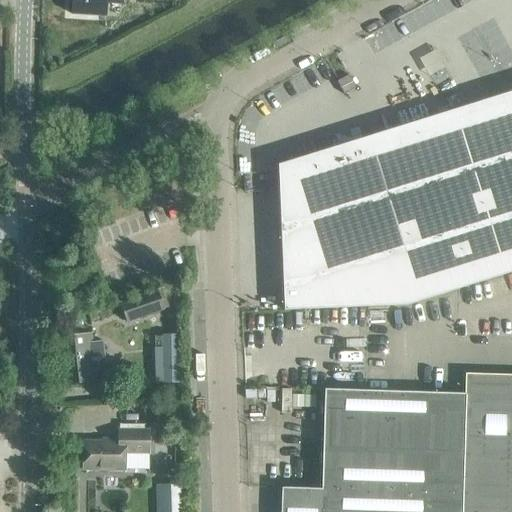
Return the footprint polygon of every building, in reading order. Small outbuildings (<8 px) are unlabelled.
[(121,0),(71,0),(71,14),(105,16),(106,3),(122,4),(121,0)] [(343,95),(355,88),(348,75),(336,81),(343,95)] [(511,100),(446,122),(443,113),(384,132),(387,140),(300,167),(299,163),(279,165),(279,164),(277,165),(283,310),(406,305),(511,271),(511,100)] [(176,305),(168,285),(159,288),(162,295),(159,296),(157,289),(119,302),(127,323),(159,312),(159,311),(164,309),(176,305)] [(68,385),(96,382),(95,370),(105,369),(102,341),(92,342),(91,333),(63,336),(68,385)] [(155,381),(179,381),(179,333),(162,333),(162,346),(155,346),(155,381)] [(511,511),(511,375),(465,374),(464,394),(459,394),(459,390),(450,389),(449,393),(324,389),(321,489),(281,488),(280,511),(511,511)] [(148,451),(148,430),(119,430),(119,442),(83,441),(83,470),(124,470),(124,451),(148,451)] [(158,511),(183,511),(183,483),(158,484),(158,511)]
